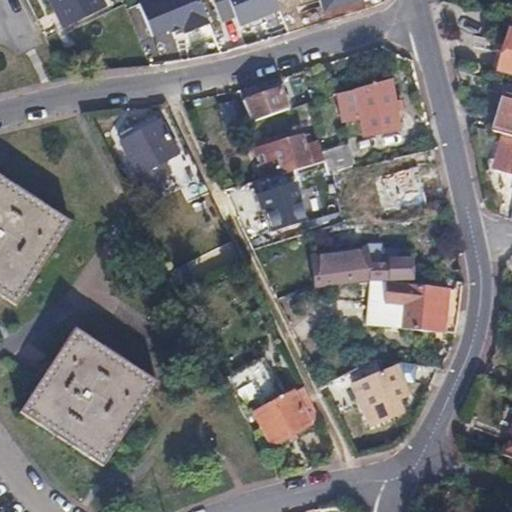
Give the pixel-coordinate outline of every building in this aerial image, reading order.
[(96,0),(45,0),(58,26),(99,6),(96,0)] [(151,0),(134,6),(147,47),(208,28),(198,0),(151,0)] [(225,0),(237,33),(280,17),(272,0),(225,0)] [(511,31),(507,30),(496,71),(511,74),(511,31)] [(388,79),(329,96),(334,120),(353,116),(353,118),(358,117),(361,135),(396,130),(388,79)] [(277,88),(240,100),(248,122),(284,110),(277,88)] [(511,100),(500,98),(492,133),(511,138),(511,100)] [(231,100),(216,104),(224,128),(238,124),(231,100)] [(130,136),(120,141),(137,176),(149,169),(162,162),(175,155),(158,122),(143,130),(137,117),(124,124),(130,136)] [(296,136),(267,145),(276,174),(300,166),(319,161),(314,142),(299,146),(296,136)] [(498,142),(505,144),(496,172),(511,176),(511,214),(510,221),(511,221),(511,141),(499,138),(498,142)] [(432,148),(411,154),(415,170),(436,165),(432,148)] [(319,161),(300,166),(304,177),(322,172),(319,161)] [(162,162),(149,169),(155,180),(168,173),(162,162)] [(69,223),(0,180),(0,294),(17,305),(69,223)] [(359,242),(342,245),(347,280),(381,279),(381,282),(410,281),(408,262),(396,262),(395,253),(367,257),(367,254),(360,255),(359,242)] [(382,304),(402,305),(399,328),(434,332),(438,290),(405,287),(405,284),(381,285),(382,304)] [(154,384),(73,331),(19,414),(101,467),(154,384)] [(249,381),(254,391),(235,401),(244,417),(254,412),(272,446),(309,425),(291,392),(282,397),(260,356),(222,376),(230,391),(249,381)] [(372,361),(348,376),(371,423),(401,409),(394,396),(402,392),(389,363),(372,361)] [(511,424),(499,460),(511,464),(511,424)]
